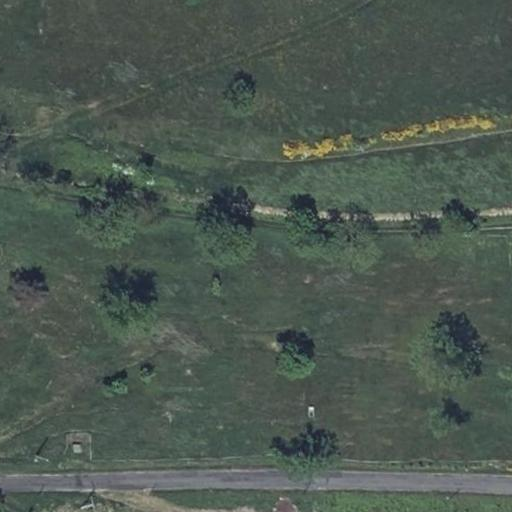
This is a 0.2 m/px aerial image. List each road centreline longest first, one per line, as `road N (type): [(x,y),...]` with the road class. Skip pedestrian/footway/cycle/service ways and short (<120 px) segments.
road 1 (track): [(511,222),(468,227),(169,210),(0,177)]
road 2 (secondary): [(511,486),(0,482)]
